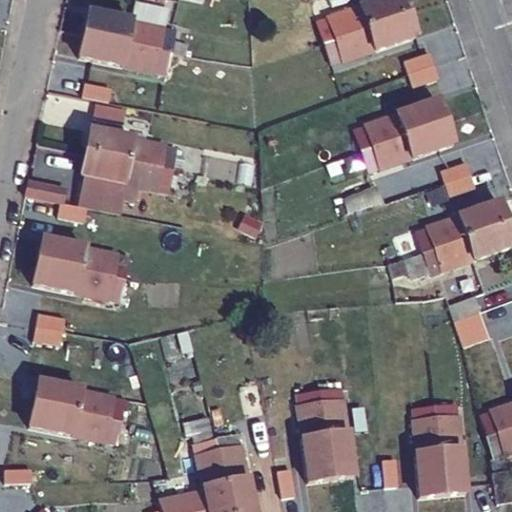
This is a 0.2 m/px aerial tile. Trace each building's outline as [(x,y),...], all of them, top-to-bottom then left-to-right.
[(343,37),(406,15),(400,0),(380,0),(317,21),(323,42),(343,37)] [(84,36),(170,53),(174,30),(88,12),(84,36)] [(415,40),(406,15),(343,37),(323,42),(330,65),(415,40)] [(170,53),(84,36),(79,59),(167,75),(170,53)] [(338,99),(369,89),(364,75),(334,85),(338,99)] [(374,105),(369,92),(342,100),(346,113),(374,105)] [(359,151),(442,121),(434,98),(352,128),(359,151)] [(118,123),(121,108),(93,103),(90,118),(118,123)] [(449,143),(442,121),(359,151),(367,173),(449,143)] [(176,148),(89,129),(84,152),(170,171),(176,148)] [(170,171),(84,152),(79,175),(84,176),(78,204),(127,215),(130,200),(144,203),(147,190),(165,194),(170,171)] [(184,168),(197,171),(199,161),(185,158),(184,168)] [(24,193),(60,201),(63,186),(28,178),(24,193)] [(406,207),(401,192),(373,201),(378,216),(406,207)] [(429,252),(506,227),(498,205),(415,233),(421,253),(429,252)] [(511,250),(511,242),(506,227),(429,252),(421,253),(430,278),(511,250)] [(114,278),(125,278),(129,258),(42,240),(37,265),(114,278)] [(37,265),(33,288),(108,303),(109,300),(120,303),(125,278),(114,278),(37,265)] [(476,298),(465,302),(468,317),(480,312),(476,298)] [(465,302),(451,307),(456,321),(468,317),(465,302)] [(372,307),(374,371),(411,370),(410,306),(372,307)] [(468,320),(470,333),(485,327),(481,315),(468,320)] [(470,333),(468,320),(457,324),(461,337),(470,333)] [(114,326),(86,321),(84,336),(111,341),(114,326)] [(470,335),(472,349),(490,342),(486,329),(470,335)] [(472,349),(470,335),(462,339),(466,351),(472,349)] [(473,351),(475,365),(495,358),(491,344),(473,351)] [(314,377),(340,373),(336,351),(310,355),(314,377)] [(475,365),(473,351),(467,353),(471,367),(475,365)] [(236,386),(243,418),(278,411),(271,378),(236,386)] [(33,406),(120,424),(125,401),(37,384),(33,406)] [(374,387),(378,413),(393,411),(389,386),(374,387)] [(378,413),(374,387),(360,389),(364,415),(378,413)] [(337,391),(316,394),(329,480),(350,476),(337,391)] [(329,480),(316,394),(294,397),(308,484),(329,480)] [(485,436),(511,427),(511,403),(479,414),(485,436)] [(116,445),(120,424),(33,406),(28,429),(116,445)] [(435,409),(444,498),(466,496),(457,407),(435,409)] [(420,500),(444,498),(435,409),(411,411),(420,500)] [(511,427),(485,436),(493,460),(511,453),(511,427)] [(221,459),(232,511),(255,511),(242,436),(217,441),(216,441),(221,459)] [(232,511),(221,459),(216,441),(194,446),(207,511),(232,511)] [(187,479),(178,449),(165,452),(174,483),(187,479)] [(124,479),(122,465),(90,468),(92,482),(124,479)] [(505,472),(489,474),(493,505),(509,504),(505,472)]
